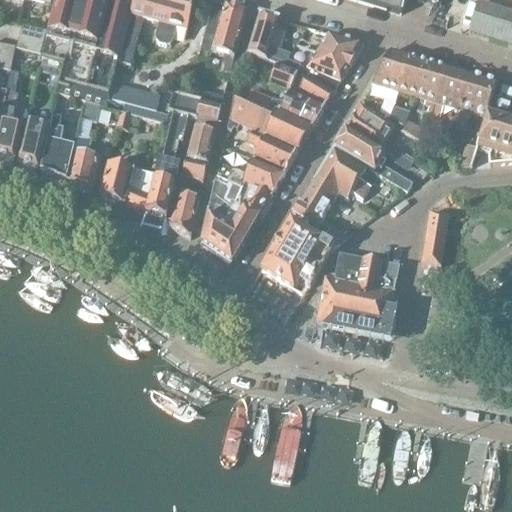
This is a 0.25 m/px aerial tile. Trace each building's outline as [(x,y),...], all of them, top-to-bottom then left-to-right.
[(24,0),(24,2),(50,8),(52,0),(24,0)] [(57,0),(42,62),(65,68),(57,98),(107,112),(118,66),(134,0),(57,0)] [(134,0),(118,66),(131,69),(143,23),(159,27),(156,40),(156,44),(159,48),(166,50),(171,48),(173,44),(176,32),(186,35),(195,0),(134,0)] [(345,0),(400,17),(405,0),(408,0),(435,8),(437,0),(345,0)] [(511,49),(511,15),(478,6),(469,37),(511,49)] [(222,17),(212,55),(224,58),(219,76),(229,78),(246,15),(225,9),(223,15),(222,17)] [(211,12),(200,52),(212,55),(222,17),(223,15),(211,12)] [(248,53),(247,58),(282,70),(289,59),(270,52),(278,23),(259,18),(250,48),(248,53)] [(46,34),(23,28),(17,50),(40,56),(46,34)] [(327,37),(318,54),(352,67),(363,48),(327,37)] [(296,49),(308,53),(312,45),(301,41),(296,49)] [(0,46),(0,73),(10,75),(15,50),(0,46)] [(340,86),(352,67),(318,54),(306,72),(310,74),(340,86)] [(391,54),(372,88),(397,96),(409,60),(391,54)] [(409,60),(397,96),(416,102),(427,65),(409,60)] [(288,63),(284,71),(298,76),(301,69),(288,63)] [(427,65),(416,102),(425,104),(423,110),(428,111),(426,118),(431,119),(446,70),(436,67),(427,65)] [(276,68),(269,88),(290,96),(291,94),(290,94),(298,76),(284,71),(276,68)] [(446,70),(431,119),(439,121),(443,111),(460,116),(462,108),(464,103),(472,78),(446,70)] [(460,116),(456,130),(465,133),(469,119),(484,123),(496,85),(472,78),(464,103),(462,108),(460,116)] [(307,79),(297,96),(313,104),(325,111),(325,110),(334,96),(307,79)] [(486,124),(477,152),(490,156),(488,162),(489,169),(511,166),(511,90),(496,85),(484,123),(486,124)] [(250,92),(245,104),(253,107),(311,133),(325,111),(313,104),(296,97),(291,94),(290,96),(285,105),(277,104),(250,92)] [(0,133),(8,95),(0,93),(0,133)] [(223,100),(201,94),(198,103),(221,109),(223,100)] [(8,95),(0,133),(0,164),(13,169),(21,130),(11,128),(18,98),(8,95)] [(168,115),(169,115),(191,122),(196,124),(196,123),(215,129),(221,109),(198,103),(173,96),(168,115)] [(235,99),(227,133),(231,135),(233,131),(237,133),(239,129),(252,135),(298,156),(310,134),(311,133),(253,107),(245,104),(235,99)] [(386,121),(388,122),(393,113),(395,107),(384,103),(378,115),(386,121)] [(74,152),(66,188),(91,197),(99,161),(88,159),(92,142),(89,141),(92,126),(96,127),(100,112),(84,108),(74,152)] [(360,108),(344,134),(380,155),(395,131),(360,108)] [(403,132),(407,124),(408,122),(409,119),(393,113),(388,122),(403,132)] [(181,169),(191,122),(169,115),(154,179),(144,217),(144,218),(166,224),(180,168),(181,169)] [(128,135),(131,120),(120,117),(116,132),(128,135)] [(58,135),(61,121),(52,118),(49,136),(58,139),(58,135)] [(47,139),(50,127),(29,122),(18,169),(36,175),(45,141),(47,139)] [(215,129),(196,123),(196,124),(186,163),(207,168),(214,135),(215,129)] [(420,147),(426,133),(407,124),(403,132),(402,135),(420,147)] [(426,133),(420,147),(429,150),(435,137),(426,133)] [(334,152),(333,153),(367,173),(374,177),(391,187),(406,196),(411,186),(384,170),(383,170),(385,166),(382,164),(385,158),(380,155),(344,134),(334,152)] [(49,136),(40,179),(66,188),(74,152),(61,149),(63,135),(58,135),(58,139),(49,136)] [(252,135),(246,147),(258,152),(253,163),(285,177),(298,156),(252,135)] [(466,149),(459,170),(471,171),(477,152),(466,149)] [(299,210),(292,221),(315,235),(316,233),(337,198),(348,203),(351,198),(362,204),(370,190),(359,184),(367,173),(333,153),(314,184),(315,185),(300,210),(299,210)] [(202,186),(207,168),(186,163),(181,182),(177,199),(168,230),(190,241),(199,203),(188,201),(192,183),(202,186)] [(219,165),(217,176),(244,188),(252,192),(271,200),(285,177),(253,163),(239,174),(219,165)] [(126,210),(144,217),(154,179),(109,167),(101,200),(125,210),(126,210)] [(208,217),(201,247),(232,268),(259,221),(243,213),(235,209),(235,208),(242,192),(216,182),(211,207),(208,217)] [(242,192),(235,208),(235,209),(243,213),(259,221),(260,220),(271,200),(252,192),(244,188),(242,192)] [(440,271),(448,221),(429,217),(421,268),(425,269),(424,274),(436,276),(437,270),(440,271)] [(290,226),(261,275),(262,276),(293,294),(298,285),(310,292),(334,251),(313,239),(290,226)] [(315,235),(313,239),(334,251),(341,247),(316,233),(315,235)] [(327,284),(325,284),(317,327),(386,341),(394,297),(393,297),(395,284),(396,284),(398,271),(340,260),(338,271),(332,270),(328,279),(327,284)]
